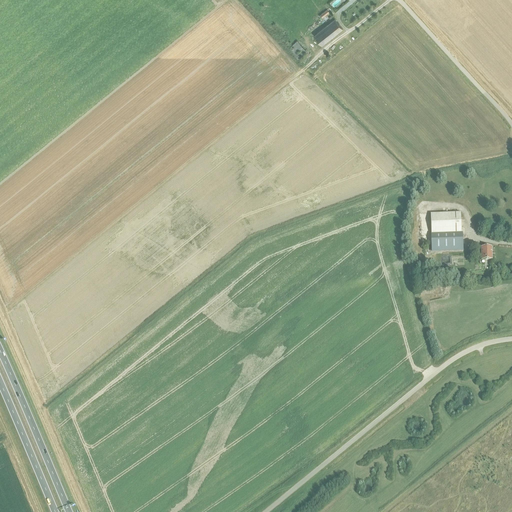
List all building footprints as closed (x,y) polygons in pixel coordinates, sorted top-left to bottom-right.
[(319,16),(321,19),(329,12),(327,9),(319,16)] [(343,29),(335,19),(314,35),(322,46),(343,29)] [(298,41),(289,49),(299,59),(307,52),(298,41)] [(431,215),(431,236),(432,251),(463,250),(462,235),(461,213),(431,215)] [(481,248),(481,260),(492,260),(492,247),(481,248)]
